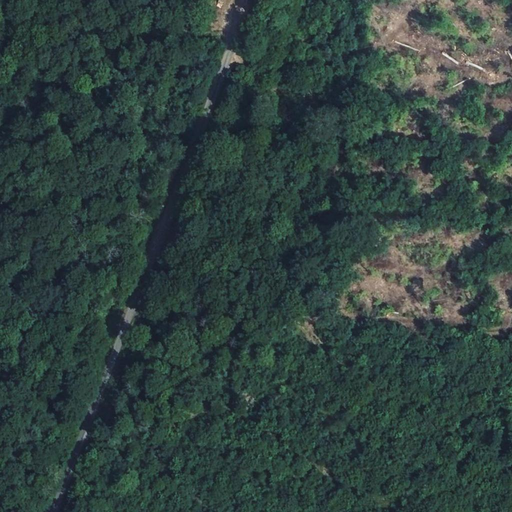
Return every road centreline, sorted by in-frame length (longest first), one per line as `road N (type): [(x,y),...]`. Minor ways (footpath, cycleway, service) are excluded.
road 1 (track): [(48,511),(168,204)]
road 2 (track): [(168,204),(248,0)]
